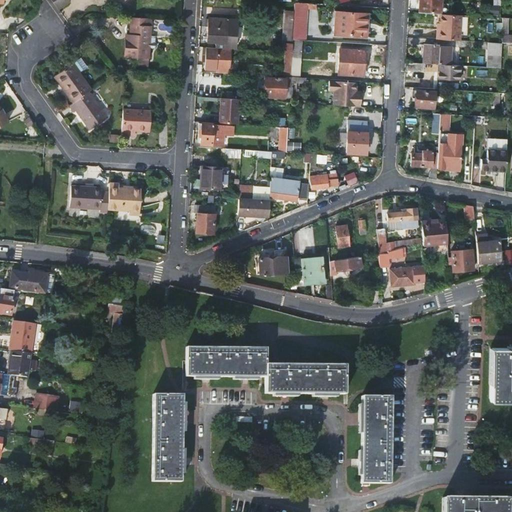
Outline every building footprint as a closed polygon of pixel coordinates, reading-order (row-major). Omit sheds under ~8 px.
[(70,0),(51,0),(59,10),(71,1),(70,0)] [(419,0),(418,13),(435,14),(439,14),(440,0),(419,0)] [(298,40),(301,3),(295,3),(294,11),(293,31),(292,40),(298,40)] [(285,11),(284,31),(293,31),(294,11),(285,11)] [(337,22),(336,36),(368,37),(369,13),(340,12),(339,20),(337,22)] [(458,40),(460,15),(440,14),(439,22),(439,28),(436,28),(436,38),(458,40)] [(156,34),(151,34),(152,19),(132,18),(131,34),(131,38),(127,38),(126,57),(141,57),(140,65),(150,65),(151,47),(156,47),(157,46),(158,44),(157,42),(156,40),(156,38),(156,34)] [(207,27),(206,42),(215,43),(215,48),(230,49),(234,49),(236,20),(208,18),(208,19),(206,19),(205,27),(207,27)] [(284,31),(283,51),(292,52),(292,40),(293,31),(284,31)] [(511,36),(501,35),(500,43),(511,43),(511,36)] [(487,52),(487,57),(500,57),(500,52),(500,43),(488,42),(487,52)] [(423,52),(422,63),(425,63),(438,64),(449,64),(450,47),(438,47),(438,45),(420,44),(420,52),(423,52)] [(229,71),(230,49),(203,47),(203,56),(206,56),(205,70),(215,71),(229,71)] [(356,75),(358,50),(334,49),(332,74),(356,75)] [(81,56),(56,74),(64,85),(62,86),(73,102),(88,91),(91,89),(79,72),(87,65),(81,56)] [(424,71),(425,63),(422,63),(405,62),(404,70),(424,71)] [(460,80),(461,65),(449,64),(438,64),(437,79),(460,80)] [(54,75),(62,86),(64,85),(56,74),(54,75)] [(287,88),(287,81),(287,80),(285,80),(264,79),(262,97),(284,98),(285,88),(287,88)] [(359,107),(360,95),(358,95),(358,92),(355,92),(356,83),(329,81),(328,91),(333,92),(332,106),(359,107)] [(433,108),(434,91),(411,90),(410,98),(412,98),(411,106),(433,108)] [(107,118),(88,91),(73,102),(69,105),(75,113),(77,111),(91,130),(107,118)] [(239,100),(220,99),(219,115),(221,115),(221,124),(227,124),(237,125),(239,100)] [(151,110),(123,109),(121,135),(133,136),(134,130),(148,131),(151,110)] [(441,112),(441,129),(451,129),(452,113),(441,112)] [(432,134),(439,135),(439,134),(440,113),(433,113),(432,134)] [(345,153),(365,154),(367,122),(347,121),(345,153)] [(226,132),(227,124),(221,124),(215,123),(215,125),(200,124),(199,145),(219,146),(220,131),(226,132)] [(439,135),(438,151),(436,169),(443,169),(443,168),(459,169),(461,135),(439,134),(439,135)] [(301,150),(301,141),(288,140),(288,150),(301,150)] [(479,169),(504,171),(506,141),(486,140),(485,159),(480,158),(479,169)] [(432,167),(428,177),(436,179),(436,169),(438,151),(421,150),(421,153),(411,152),(411,165),(432,167)] [(219,167),(201,166),(199,188),(218,189),(219,167)] [(345,174),(349,185),(359,182),(355,170),(345,174)] [(309,177),(311,190),(328,188),(327,180),(336,179),(336,174),(309,177)] [(295,198),(307,199),(308,185),(297,185),(297,183),(269,178),(268,198),(295,201),(295,198)] [(108,192),(107,209),(127,210),(127,214),(138,214),(139,189),(117,187),(117,184),(109,183),(108,192)] [(99,213),(107,214),(107,209),(108,192),(100,191),(100,188),(70,187),(69,207),(99,209),(99,213)] [(244,201),(238,200),(237,215),(267,216),(268,202),(260,202),(259,205),(243,204),(244,201)] [(214,206),(193,205),(192,213),(196,213),(195,233),(212,234),(214,206)] [(466,221),(474,221),(473,206),(465,205),(466,221)] [(387,213),(387,222),(397,221),(398,230),(417,229),(416,209),(406,209),(406,212),(400,212),(387,213)] [(445,222),(436,223),(429,223),(429,220),(420,221),(422,246),(447,244),(445,222)] [(388,230),(398,230),(397,221),(387,222),(388,230)] [(335,226),(338,247),(348,246),(345,224),(335,226)] [(383,229),(376,229),(378,253),(401,248),(421,243),(421,240),(384,243),(383,229)] [(486,241),(476,241),(478,266),(503,263),(501,244),(486,245),(486,241)] [(401,255),(401,248),(378,253),(379,265),(388,264),(388,256),(401,255)] [(452,257),(448,258),(448,262),(452,262),(453,272),(473,270),(472,249),(451,251),(452,257)] [(255,259),(255,266),(259,265),(259,271),(259,274),(276,273),(274,250),(263,251),(263,258),(255,259)] [(300,266),(295,267),(296,283),(324,281),(322,255),(299,257),(300,266)] [(360,266),(359,256),(329,261),(330,274),(336,273),(336,270),(360,266)] [(389,269),(390,286),(413,285),(413,282),(424,281),(423,266),(389,269)] [(14,277),(10,277),(9,288),(24,290),(24,289),(40,292),(42,276),(26,273),(26,275),(14,273),(14,277)] [(0,312),(10,314),(12,299),(13,291),(0,289),(0,312)] [(115,314),(112,335),(119,336),(123,307),(108,304),(107,313),(115,314)] [(12,321),(8,351),(11,351),(29,354),(34,324),(12,321)] [(511,347),(491,348),(490,386),(488,386),(488,400),(511,400),(511,347)] [(186,348),(186,376),(200,377),(247,377),(265,377),(264,394),(281,394),(326,394),(343,394),(344,366),(265,365),(265,349),(186,348)] [(27,378),(30,354),(29,354),(11,351),(9,375),(27,378)] [(57,398),(35,395),(33,409),(55,412),(57,398)] [(181,395),(153,395),(152,479),(180,480),(180,470),(181,412),(181,395)] [(390,396),(362,396),(362,417),(362,467),(361,482),(389,483),(390,396)] [(92,487),(99,488),(101,479),(94,478),(92,487)] [(503,511),(503,499),(473,498),(444,498),(443,511),(503,511)]
